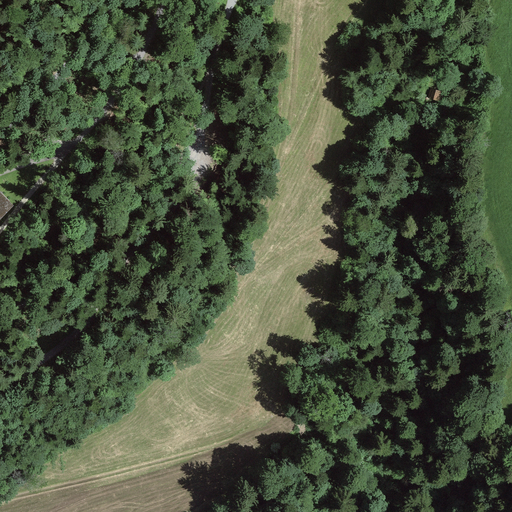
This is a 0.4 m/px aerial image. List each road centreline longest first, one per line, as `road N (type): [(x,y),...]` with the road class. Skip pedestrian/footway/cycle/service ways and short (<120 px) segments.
road 1 (track): [(0,490),(110,416),(218,312),(259,208),(277,104),(269,0)]
road 2 (track): [(0,388),(81,331),(129,257),(191,190),(215,65)]
road 3 (track): [(218,312),(318,193),(362,122)]
road 4 (track): [(0,499),(197,455)]
